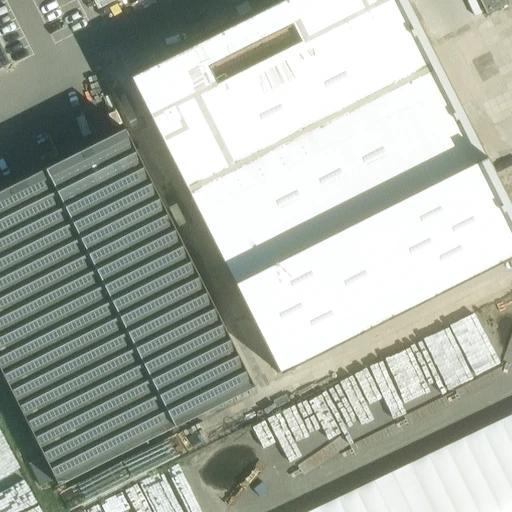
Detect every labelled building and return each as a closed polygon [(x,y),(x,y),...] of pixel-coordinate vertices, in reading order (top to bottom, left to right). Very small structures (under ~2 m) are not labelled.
[(511,208),(406,0),(285,0),(130,78),(280,375),(511,258),(511,208)] [(505,0),(476,0),(485,21),(510,10),(505,0)] [(0,68),(9,64),(0,45),(0,68)] [(124,131),(0,192),(0,368),(59,486),(254,388),(124,131)] [(511,511),(511,416),(311,511),(511,511)]
